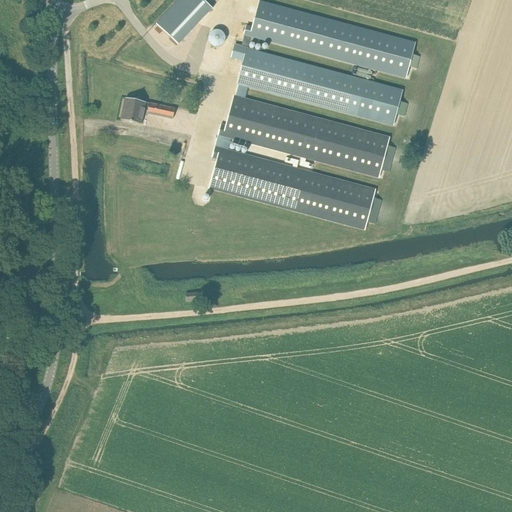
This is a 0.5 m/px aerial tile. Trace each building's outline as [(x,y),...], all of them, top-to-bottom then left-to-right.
[(209,12),(196,0),(179,0),(153,28),(175,49),(209,12)] [(415,43),(259,1),(252,27),(247,25),(241,47),(234,45),(231,58),(243,62),(237,85),(238,85),(245,87),(392,126),(402,90),(246,49),(250,37),(405,79),(415,43)] [(210,36),(209,37),(209,39),(209,41),(209,42),(211,44),(213,46),(215,47),(218,47),(220,46),(222,45),(224,43),(225,41),(225,38),(224,36),(223,34),(222,32),(220,31),(217,31),(215,31),(213,32),(212,33),(210,34),(210,36)] [(245,87),(238,85),(235,97),(234,96),(226,126),(220,124),(218,134),(215,146),(212,156),(217,158),(209,187),(365,229),(376,189),(220,148),(223,136),(379,177),(389,138),(242,98),(245,87)] [(172,119),(175,109),(165,107),(125,98),(120,120),(140,125),(143,115),(147,116),(147,114),(172,119)] [(189,198),(190,199),(191,201),(193,203),(196,204),(198,204),(201,203),(203,202),(204,200),(205,198),(205,195),(205,193),(203,191),(202,189),(200,188),(197,188),(195,188),(193,189),(192,190),(191,191),(190,193),(189,195),(189,196),(189,198)] [(186,302),(199,301),(198,293),(185,294),(186,302)]
